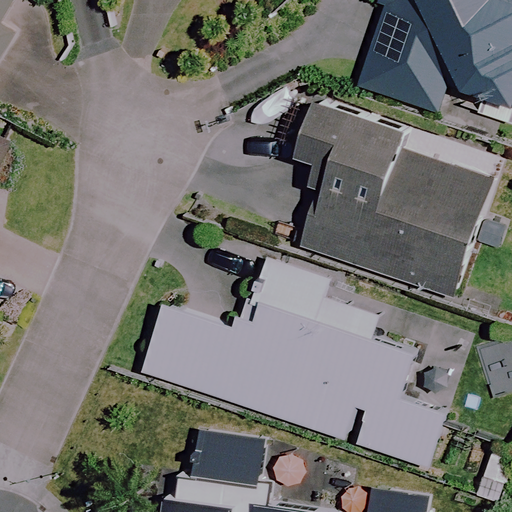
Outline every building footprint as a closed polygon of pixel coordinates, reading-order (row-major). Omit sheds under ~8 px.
[(0,0),(0,61),(17,31),(4,24),(16,0),(0,0)] [(511,0),(392,0),(389,1),(363,86),(441,111),(450,82),(511,101),(511,0)] [(407,133),(309,98),(281,175),(324,190),(304,246),(453,298),(495,180),(402,147),(407,133)] [(0,137),(0,174),(14,145),(0,137)] [(334,278),(264,254),(240,325),(168,300),(144,370),(429,467),(448,410),(401,394),(416,349),(375,335),(382,314),(328,295),(334,278)] [(266,437),(184,426),(174,506),(166,505),(165,511),(433,511),(436,494),(371,486),(368,511),(331,511),(258,503),(266,437)]
